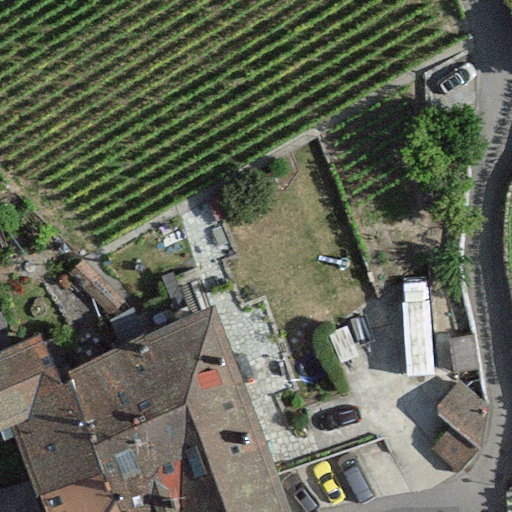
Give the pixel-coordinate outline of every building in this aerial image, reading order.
[(130,314),(88,271),(75,284),(118,326),(130,314)] [(115,470),(131,511),(191,511),(159,429),(195,416),(164,340),(153,313),(137,319),(147,345),(71,374),(115,470)] [(295,511),(222,318),(164,340),(195,416),(159,429),(191,511),(295,511)] [(26,443),(46,491),(115,470),(71,374),(56,344),(25,354),(12,321),(0,325),(0,429),(8,448),(26,443)] [(432,323),(410,325),(415,372),(436,370),(432,323)] [(460,435),(439,454),(465,484),(476,472),(487,450),(492,434),(491,416),(471,393),(442,421),(460,435)] [(131,511),(115,470),(46,491),(53,511),(131,511)]
